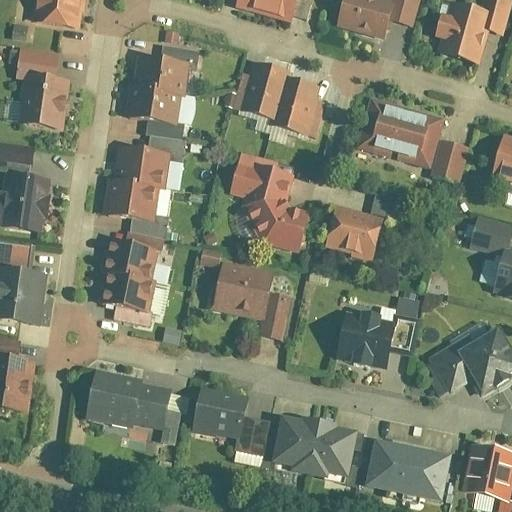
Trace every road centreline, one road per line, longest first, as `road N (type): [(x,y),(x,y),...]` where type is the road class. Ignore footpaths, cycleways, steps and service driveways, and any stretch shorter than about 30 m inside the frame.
road 1 (residential): [(60,353),(511,433)]
road 2 (residential): [(111,0),(511,120)]
road 3 (residential): [(60,353),(111,0)]
road 4 (residential): [(39,495),(60,353)]
